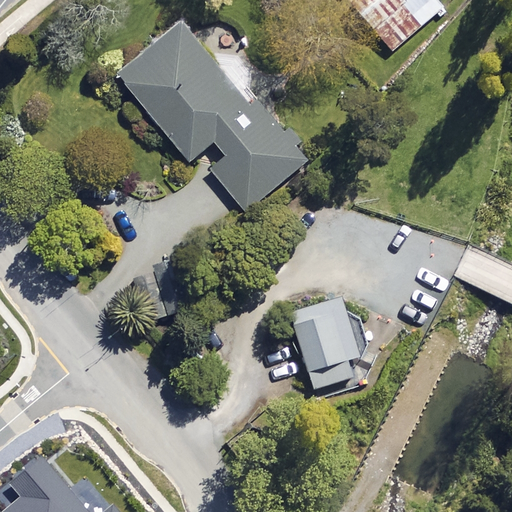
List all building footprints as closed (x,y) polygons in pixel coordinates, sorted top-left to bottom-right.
[(444,9),(436,0),(354,0),(352,2),(393,52),(444,9)] [(308,163),(190,18),(120,75),(191,163),(217,142),(229,158),(213,171),(247,213),(308,163)] [(360,357),(344,298),(293,312),(315,389),(352,379),(347,360),(360,357)] [(0,394),(22,374),(11,362),(0,371),(0,394)] [(119,511),(112,503),(110,505),(85,477),(71,489),(42,455),(9,483),(20,497),(2,511),(119,511)]
